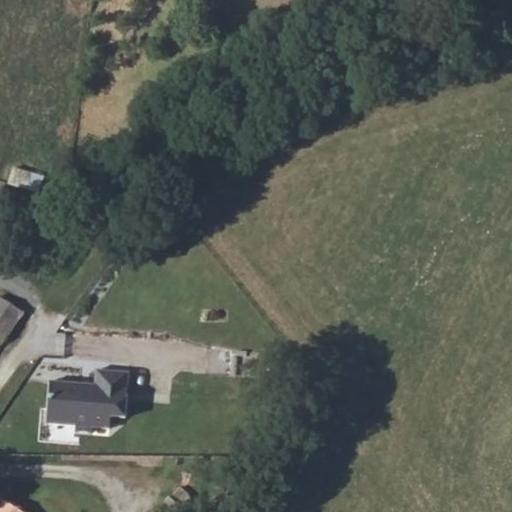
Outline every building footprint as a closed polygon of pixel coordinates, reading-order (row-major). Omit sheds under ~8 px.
[(0,297),(0,344),(1,344),(22,312),(0,297)] [(122,375),(92,372),(90,392),(74,391),(74,386),(44,383),(42,426),(70,428),(70,433),(85,435),(86,429),(101,430),(103,419),(118,420),(122,375)] [(165,498),(160,500),(151,511),(184,511),(193,501),(174,486),(165,498)] [(0,511),(22,511),(4,490),(0,492),(0,511)] [(193,501),(184,511),(209,511),(210,511),(193,501)]
